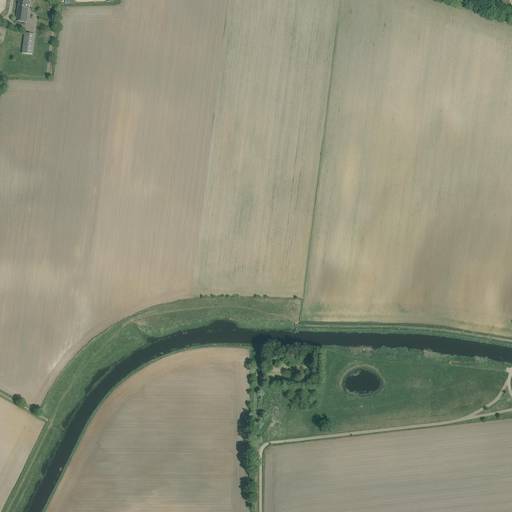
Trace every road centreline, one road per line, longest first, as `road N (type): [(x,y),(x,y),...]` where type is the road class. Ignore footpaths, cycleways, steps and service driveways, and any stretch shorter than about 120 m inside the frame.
road 1 (track): [(511,342),(301,326),(236,306),(133,319),(75,375),(6,511)]
road 2 (track): [(511,371),(326,349),(171,353),(130,372),(100,401),(42,511)]
